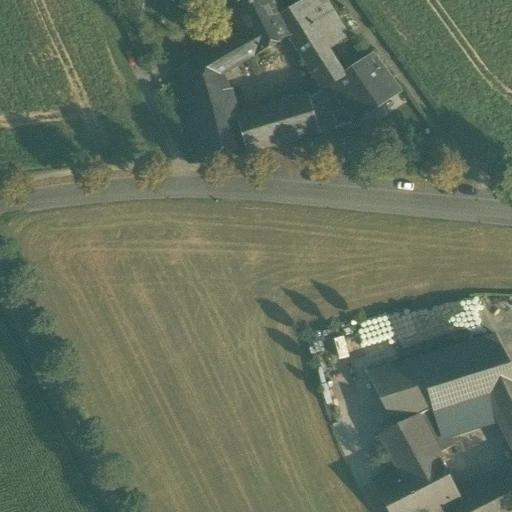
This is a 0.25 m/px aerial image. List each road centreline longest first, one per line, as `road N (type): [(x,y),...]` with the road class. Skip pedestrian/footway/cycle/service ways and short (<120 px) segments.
road 1 (tertiary): [(511,216),(186,185),(0,210)]
road 2 (unclassified): [(0,281),(115,511)]
